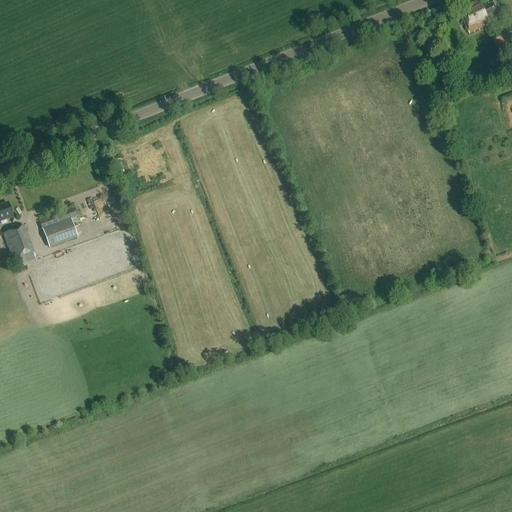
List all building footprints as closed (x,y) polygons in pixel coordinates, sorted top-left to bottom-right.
[(487,25),(501,19),(494,3),(483,7),(480,0),(479,0),(458,9),(470,34),(487,26),(487,25)] [(493,37),(499,50),(511,44),(511,34),(509,29),(493,37)] [(114,158),(120,175),(129,172),(123,155),(114,158)] [(95,201),(100,219),(112,216),(107,197),(95,201)] [(0,225),(1,225),(0,222),(13,218),(9,204),(0,207),(0,225)] [(77,216),(73,207),(39,220),(42,229),(77,216)] [(42,229),(49,249),(78,238),(70,219),(42,229)] [(18,269),(37,262),(23,226),(3,234),(14,264),(16,263),(18,269)]
